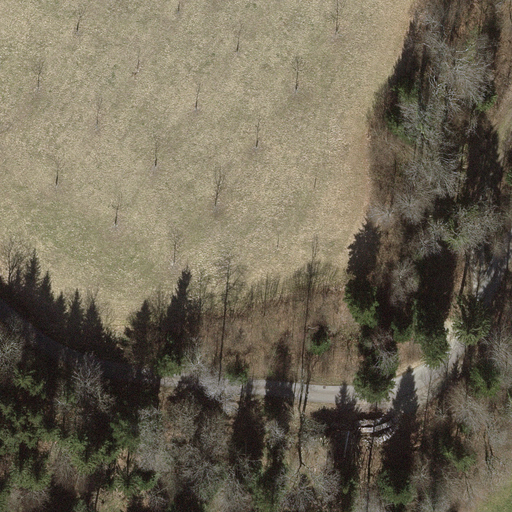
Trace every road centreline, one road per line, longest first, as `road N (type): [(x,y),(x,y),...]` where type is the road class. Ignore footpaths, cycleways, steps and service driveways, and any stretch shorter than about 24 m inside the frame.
road 1 (unclassified): [(511,249),(453,369),(393,397),(142,380),(75,358),(0,307)]
road 2 (track): [(393,397),(375,415),(144,436),(34,494),(0,502)]
road 3 (track): [(480,307),(479,226),(511,136)]
